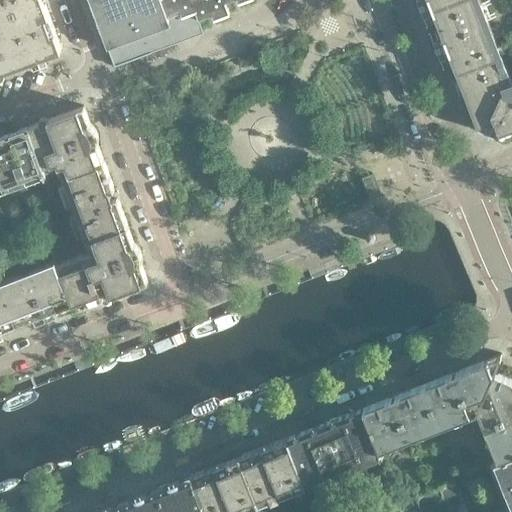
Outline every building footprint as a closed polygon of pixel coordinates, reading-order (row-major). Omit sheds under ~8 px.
[(0,0),(0,24),(5,23),(20,64),(62,48),(47,9),(43,0),(0,0)] [(246,0),(90,0),(108,47),(115,65),(137,57),(203,32),(198,19),(212,14),(214,19),(230,13),(225,1),(228,0),(238,0),(239,3),(246,0)] [(511,0),(416,0),(423,19),(435,14),(443,38),(432,42),(440,61),(445,59),(449,70),(455,68),(478,126),(483,124),(499,131),(501,137),(511,132),(511,0)] [(0,71),(20,64),(5,23),(0,24),(0,71)] [(93,125),(91,123),(90,122),(84,105),(30,125),(44,165),(57,160),(58,163),(100,147),(98,143),(98,141),(98,140),(98,137),(98,135),(97,132),(96,129),(95,127),(93,125)] [(45,167),(44,165),(30,125),(29,124),(9,132),(25,175),(45,167)] [(25,175),(9,132),(0,134),(0,165),(6,182),(25,175)] [(118,197),(120,197),(116,187),(114,187),(100,147),(58,163),(89,246),(130,231),(118,197)] [(372,172),(361,177),(369,199),(381,195),(372,172)] [(148,280),(142,262),(142,260),(142,257),(142,256),(142,253),(141,252),(141,250),(140,248),(139,246),(138,246),(136,243),(134,242),(130,231),(89,246),(91,251),(57,263),(74,307),(148,280)] [(74,307),(57,263),(55,259),(0,280),(0,329),(32,317),(34,323),(74,307)] [(478,410),(494,371),(502,353),(501,353),(422,383),(438,425),(478,410)] [(511,453),(511,378),(494,371),(478,410),(498,460),(511,453)] [(438,425),(422,383),(363,406),(379,448),(438,425)] [(381,453),(379,448),(363,406),(344,414),(362,460),(381,453)] [(362,460),(344,414),(325,421),(343,468),(362,460)] [(343,468),(325,421),(324,422),(318,424),(307,428),(325,475),(343,468)] [(325,475),(307,428),(305,429),(306,429),(302,431),(302,430),(301,431),(294,434),(294,433),(292,434),(293,434),(289,436),(289,435),(287,436),(306,482),(325,475)] [(306,482),(287,436),(286,436),(239,455),(259,505),(308,486),(306,482)] [(511,483),(511,453),(498,460),(493,462),(504,487),(511,483)] [(241,511),(259,505),(239,455),(192,473),(207,511),(241,511)] [(207,511),(192,473),(175,480),(187,511),(207,511)] [(187,511),(175,480),(158,486),(167,511),(187,511)] [(167,511),(158,486),(124,500),(128,511),(167,511)] [(128,511),(124,500),(107,506),(109,511),(128,511)]
